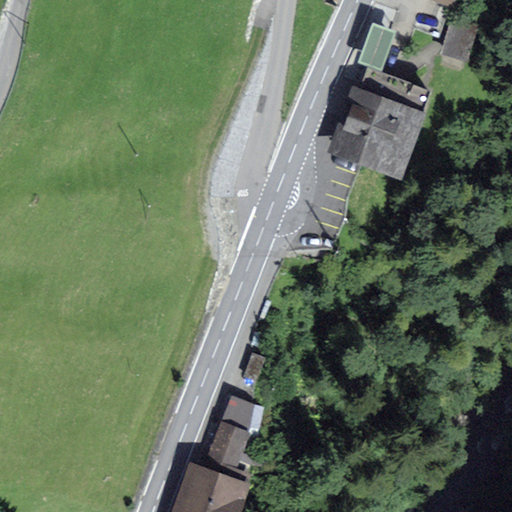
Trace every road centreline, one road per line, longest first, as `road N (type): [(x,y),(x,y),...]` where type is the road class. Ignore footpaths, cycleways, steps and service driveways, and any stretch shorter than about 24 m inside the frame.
road 1 (secondary): [(281,189),(154,511)]
road 2 (secondary): [(359,0),(281,189)]
road 3 (unclassified): [(281,189),(263,164),(275,117),(282,0)]
